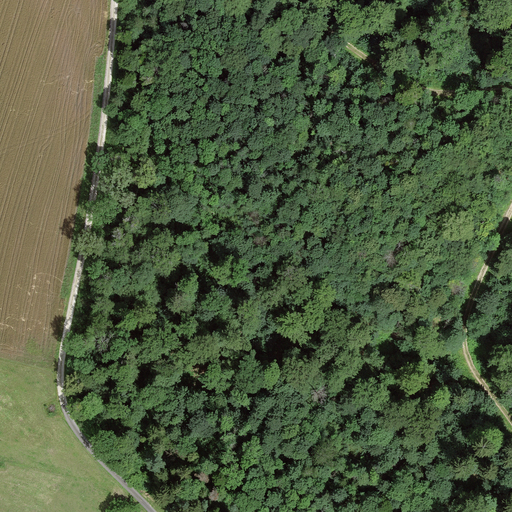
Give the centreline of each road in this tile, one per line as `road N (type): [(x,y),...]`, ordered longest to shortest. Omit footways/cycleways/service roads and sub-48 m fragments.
road 1 (track): [(64,412),(59,356),(102,120),(113,0)]
road 2 (track): [(511,425),(463,362),(460,342),(472,293),(511,207)]
road 3 (track): [(511,89),(419,92),(334,36),(301,0)]
road 4 (track): [(481,381),(410,352),(341,337)]
